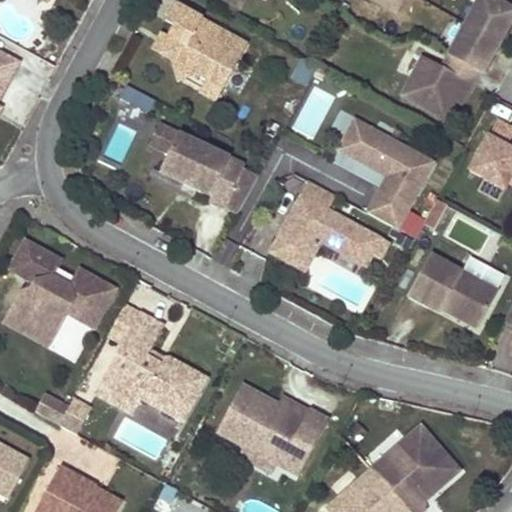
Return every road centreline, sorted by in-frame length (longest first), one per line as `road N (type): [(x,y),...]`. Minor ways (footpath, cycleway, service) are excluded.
road 1 (residential): [(49,181),(78,218),(317,345),(511,403)]
road 2 (residential): [(115,0),(61,102),(48,142),(49,181)]
